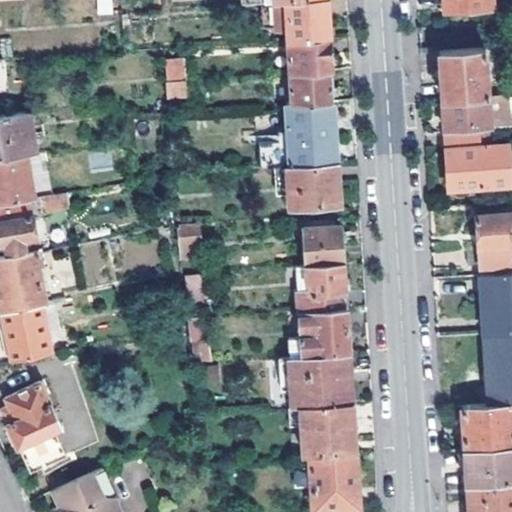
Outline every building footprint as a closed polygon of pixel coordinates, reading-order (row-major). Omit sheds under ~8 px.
[(274,0),(267,0),(264,0),(266,24),(277,24),(274,0)] [(288,23),(289,38),(328,35),(326,0),(274,0),(277,24),(288,23)] [(492,6),(491,0),(443,0),(444,9),(492,6)] [(328,35),(289,38),(291,70),(330,67),(328,35)] [(486,45),(440,49),(441,74),(443,97),(489,93),(486,45)] [(330,67),(291,70),(293,101),(332,99),(330,67)] [(187,77),(167,79),(168,94),(188,92),(187,77)] [(510,95),(489,96),(489,93),(443,97),(445,129),(491,126),(511,125),(510,95)] [(293,101),(287,102),(290,138),(259,140),(260,166),(287,164),(336,161),(332,99),(293,101)] [(0,128),(29,125),(26,109),(17,108),(0,117),(0,128)] [(34,150),(29,125),(0,128),(0,155),(25,151),(34,150)] [(491,126),(445,129),(449,186),(509,182),(507,142),(492,143),(491,126)] [(25,151),(0,155),(0,201),(29,197),(34,196),(25,151)] [(339,202),(336,161),(287,164),(287,168),(288,190),(289,205),(339,202)] [(288,190),(287,168),(271,170),(272,191),(288,190)] [(71,200),(69,190),(53,193),(54,203),(65,201),(71,200)] [(69,220),(65,201),(54,203),(53,193),(41,195),(45,211),(48,224),(69,220)] [(34,196),(29,197),(32,214),(45,211),(41,195),(34,196)] [(29,197),(0,201),(0,242),(4,242),(7,252),(25,248),(23,237),(37,235),(32,214),(29,197)] [(511,210),(478,213),(480,246),(467,247),(469,263),(481,262),(482,265),(511,262),(511,210)] [(303,226),(305,263),(343,261),(340,224),(303,226)] [(176,226),(179,251),(199,249),(197,225),(176,226)] [(84,286),(106,284),(103,242),(80,244),(84,286)] [(40,264),(46,263),(43,251),(42,245),(25,248),(7,252),(0,253),(0,297),(2,309),(10,307),(37,302),(48,300),(40,264)] [(310,283),(311,308),(346,305),(343,261),(305,263),(307,284),(310,283)] [(511,270),(482,272),(486,332),(511,330),(511,270)] [(201,273),(184,275),(187,301),(203,301),(201,273)] [(37,302),(10,307),(12,317),(5,318),(12,356),(54,348),(47,309),(39,311),(37,302)] [(173,305),(175,322),(185,321),(183,304),(173,305)] [(349,351),(346,305),(311,308),(298,309),(301,354),(349,351)] [(205,340),(203,318),(188,320),(189,341),(205,340)] [(188,352),(186,326),(172,328),(175,354),(188,352)] [(511,330),(486,332),(491,401),(511,399),(511,330)] [(194,362),(210,361),(208,341),(192,343),(194,362)] [(300,404),(352,400),(349,351),(301,354),(279,355),(283,405),(288,405),(300,404)] [(219,365),(206,366),(207,388),(220,387),(219,365)] [(61,424),(41,379),(6,394),(16,417),(8,420),(19,442),(47,430),(61,424)] [(469,483),(511,479),(511,399),(491,401),(464,403),(468,462),(469,483)] [(310,452),(355,449),(352,400),(300,404),(301,425),(290,426),(292,453),(310,452)] [(288,405),(290,426),(301,425),(300,404),(288,405)] [(47,430),(19,442),(31,470),(59,458),(47,430)] [(359,504),(355,449),(310,452),(315,507),(359,504)] [(115,493),(102,466),(92,471),(101,492),(115,493)] [(50,490),(57,505),(60,511),(121,511),(123,510),(115,493),(101,492),(92,471),(50,490)] [(511,511),(511,479),(469,483),(471,511),(511,511)]
